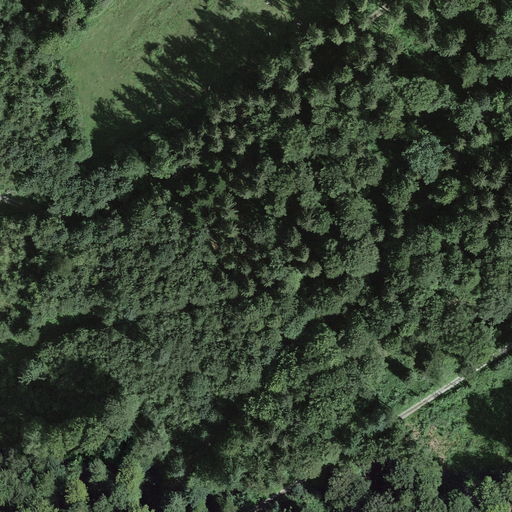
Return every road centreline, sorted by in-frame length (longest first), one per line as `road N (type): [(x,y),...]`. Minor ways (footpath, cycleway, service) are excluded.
road 1 (unclassified): [(511,63),(431,199),(374,268),(313,321),(157,511)]
road 2 (track): [(375,0),(332,21),(201,119),(165,183),(123,205),(77,215),(0,197)]
road 3 (track): [(374,268),(58,332),(0,365)]
road 4 (track): [(247,511),(511,340)]
